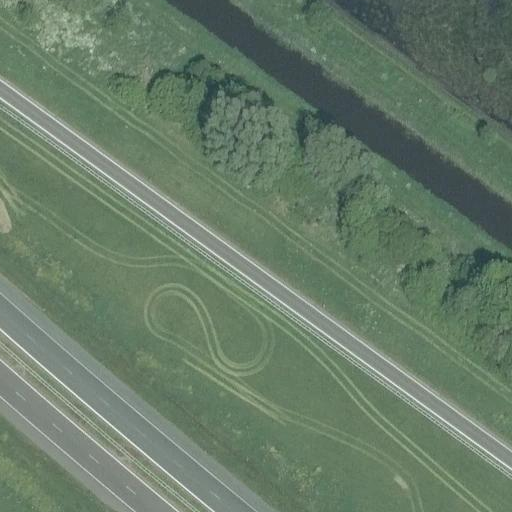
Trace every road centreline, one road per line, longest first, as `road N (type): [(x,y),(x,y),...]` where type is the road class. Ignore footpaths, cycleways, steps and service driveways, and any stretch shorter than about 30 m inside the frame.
road 1 (motorway): [(511,460),(0,89)]
road 2 (motorway): [(239,511),(0,306)]
road 3 (motorway): [(0,375),(156,511)]
